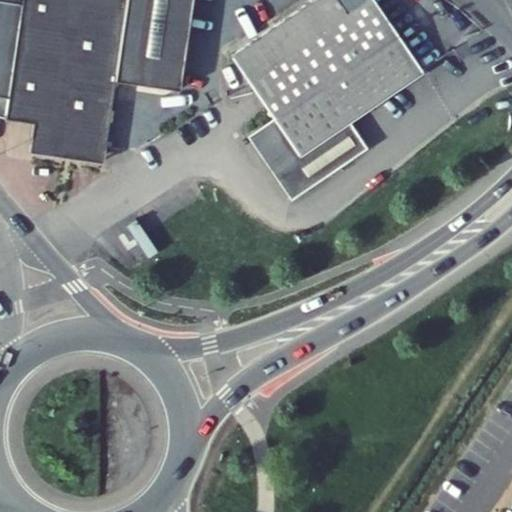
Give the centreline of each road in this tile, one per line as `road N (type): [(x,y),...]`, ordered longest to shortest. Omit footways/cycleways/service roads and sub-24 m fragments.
road 1 (primary): [(511,179),(433,243),(328,303),(233,339),(138,347)]
road 2 (primary): [(184,450),(252,377),(401,294),(511,218)]
road 3 (unclassified): [(124,340),(25,228)]
road 4 (primary): [(124,340),(93,333),(52,340),(4,379)]
road 5 (primary): [(184,450),(178,391),(138,347)]
